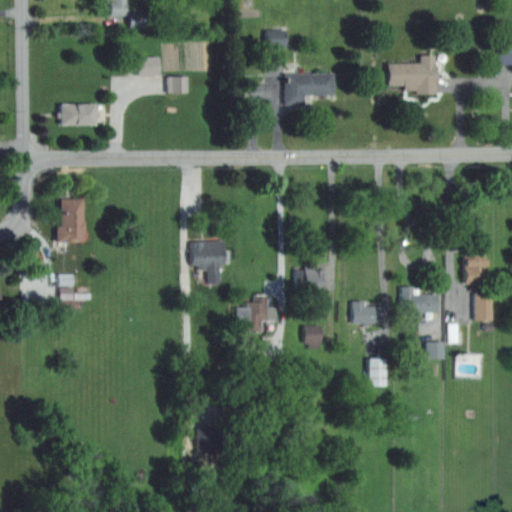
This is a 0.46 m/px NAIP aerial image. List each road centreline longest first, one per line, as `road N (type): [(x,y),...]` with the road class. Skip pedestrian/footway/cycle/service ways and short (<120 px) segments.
road 1 (tertiary): [(25,159),(511,152)]
road 2 (residential): [(22,0),(25,159)]
